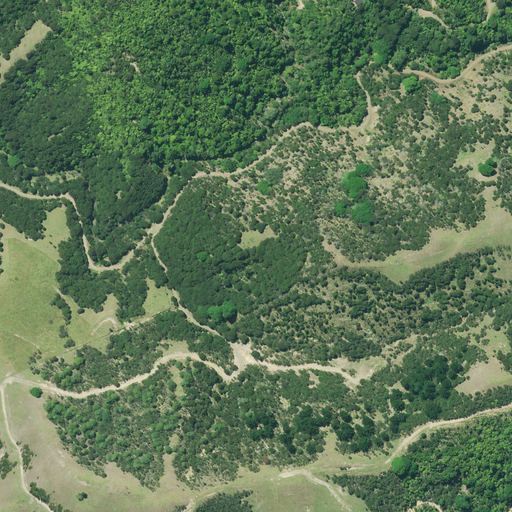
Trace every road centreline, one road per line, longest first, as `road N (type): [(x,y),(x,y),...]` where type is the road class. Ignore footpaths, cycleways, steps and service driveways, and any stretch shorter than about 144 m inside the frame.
road 1 (track): [(190,511),(224,475),(344,464),(364,459),(413,420),(511,406)]
road 2 (track): [(0,334),(9,353),(4,425),(11,454),(26,484),(63,511)]
